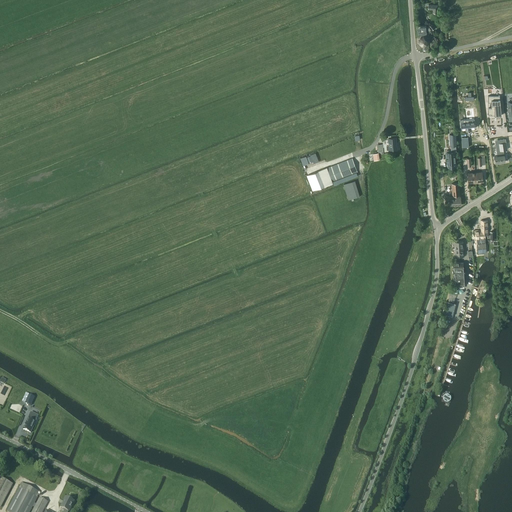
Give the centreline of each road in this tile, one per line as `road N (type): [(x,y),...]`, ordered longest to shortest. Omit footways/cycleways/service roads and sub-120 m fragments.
road 1 (unclassified): [(359,511),(430,306),(436,230)]
road 2 (residential): [(436,230),(415,56)]
road 3 (unclassified): [(146,511),(0,435)]
